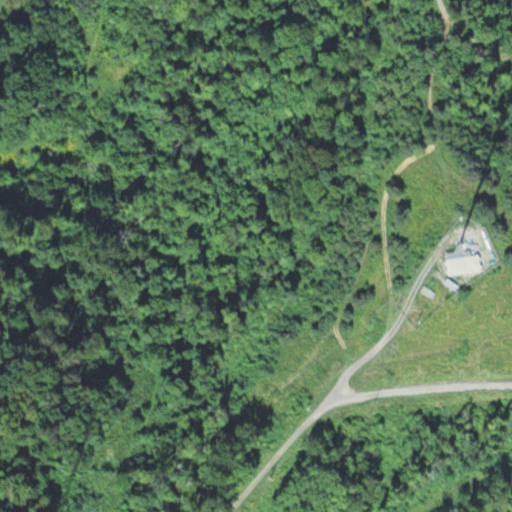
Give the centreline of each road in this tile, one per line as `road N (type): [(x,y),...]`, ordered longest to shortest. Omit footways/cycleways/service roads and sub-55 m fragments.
road 1 (track): [(330,404),(392,325),(385,202),(399,169),(428,140),(420,73),(433,0)]
road 2 (residential): [(220,511),(330,404),(400,383),(511,380)]
road 3 (track): [(402,511),(475,470),(511,460)]
